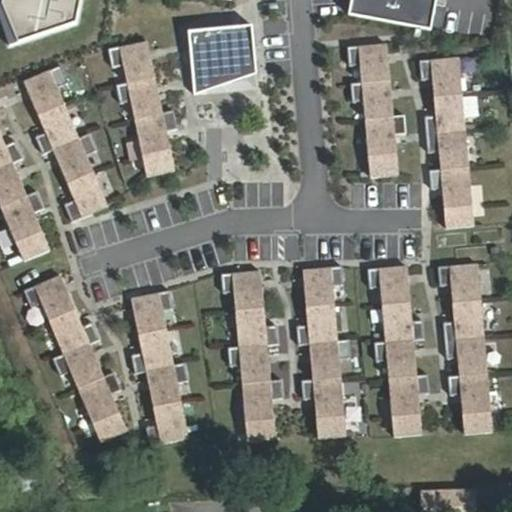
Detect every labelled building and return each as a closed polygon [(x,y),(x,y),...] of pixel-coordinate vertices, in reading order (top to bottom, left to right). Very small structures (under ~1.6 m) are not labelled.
[(0,0),(0,21),(10,50),(83,28),(88,0),(0,0)] [(344,0),(342,15),(424,30),(430,0),(344,0)] [(246,23),(182,28),(187,92),(250,71),(246,23)] [(140,41),(102,49),(106,68),(117,66),(120,83),(148,78),(140,41)] [(341,46),(342,65),(354,64),(355,82),(383,80),(380,43),(341,46)] [(452,58),(413,61),(414,80),(426,79),(427,97),(455,95),(452,58)] [(61,83),(53,66),(17,81),(32,115),(57,104),(50,87),(61,83)] [(120,83),(109,85),(113,104),(124,101),(128,119),(155,113),(148,78),(120,83)] [(344,83),(345,102),(357,101),(358,119),(386,116),(383,80),(355,82),(344,83)] [(429,116),(418,117),(419,134),(458,131),(455,95),(427,97),(429,116)] [(39,132),(28,137),(36,154),(46,150),(72,138),(57,104),(32,115),(39,132)] [(170,129),(166,111),(155,113),(128,119),(140,177),(167,171),(159,132),(170,129)] [(358,119),(363,177),(391,175),(388,135),(399,134),(397,115),(386,116),(358,119)] [(419,134),(421,153),(432,152),(433,169),(461,167),(458,131),(419,134)] [(89,151),(82,134),(72,138),(46,150),(60,183),(86,172),(79,155),(89,151)] [(257,156),(258,142),(228,140),(227,154),(257,156)] [(16,159),(9,141),(0,145),(0,165),(5,163),(16,159)] [(0,165),(0,204),(19,196),(5,163),(0,165)] [(435,188),(438,228),(466,226),(461,167),(433,169),(422,170),(424,189),(435,188)] [(101,207),(86,172),(60,183),(68,200),(57,205),(64,222),(101,207)] [(37,209),(30,191),(19,196),(0,204),(0,221),(17,261),(42,251),(27,213),(37,209)] [(471,264),(431,267),(433,286),(444,285),(446,303),(474,301),(471,264)] [(400,266),(361,269),(363,288),(374,287),(376,305),(403,303),(400,266)] [(336,267),(296,270),(300,307),(327,305),(326,286),(337,285),(336,267)] [(254,271),(215,274),(216,293),(227,292),(229,310),(257,308),(254,271)] [(54,276),(17,291),(25,308),(35,304),(42,321),(68,310),(54,276)] [(163,291),(125,298),(132,335),(159,329),(156,311),(167,309),(163,291)] [(448,322),(436,323),(438,341),(477,337),(474,301),(446,303),(448,322)] [(418,339),(416,320),(405,322),(403,303),(376,305),(379,342),(407,340),(418,339)] [(301,326),(290,327),(292,346),(303,344),(331,341),(327,305),(300,307),(301,326)] [(271,345),(270,326),(258,327),(257,308),(229,310),(232,347),(260,346),(271,345)] [(93,340),(86,323),(75,327),(68,310),(42,321),(56,355),(82,344),(93,340)] [(182,331),(186,351),(224,344),(220,324),(182,331)] [(136,353),(124,355),(128,374),(139,372),(166,366),(159,329),(132,335),(136,353)] [(438,341),(439,359),(451,358),(452,376),(480,374),(477,337),(438,341)] [(344,359),(342,340),(331,341),(303,344),(306,380),(334,378),(332,360),(344,359)] [(379,342),(367,343),(369,361),(380,360),(382,379),(410,376),(407,340),(379,342)] [(56,355),(46,359),(53,376),(64,372),(71,389),(96,377),(82,344),(56,355)] [(232,347),(221,348),(222,367),(234,366),(235,384),(263,381),(260,346),(232,347)] [(181,382),(178,363),(166,366),(139,372),(146,407),(174,402),(170,384),(181,382)] [(114,390),(107,373),(96,377),(71,389),(94,443),(119,432),(104,395),(114,390)] [(454,394),(457,435),(485,432),(480,374),(452,376),(441,377),(442,395),(454,394)] [(382,379),(387,437),(415,435),(411,395),(422,394),(421,375),(410,376),(382,379)] [(306,380),(295,381),(296,400),(308,399),(311,439),(339,437),(334,378),(306,380)] [(235,384),(240,443),(268,440),(265,400),(276,399),(274,380),(263,381),(235,384)] [(150,426),(139,428),(143,446),(181,439),(174,402),(146,407),(150,426)] [(474,511),(474,491),(427,492),(427,511),(474,511)]
